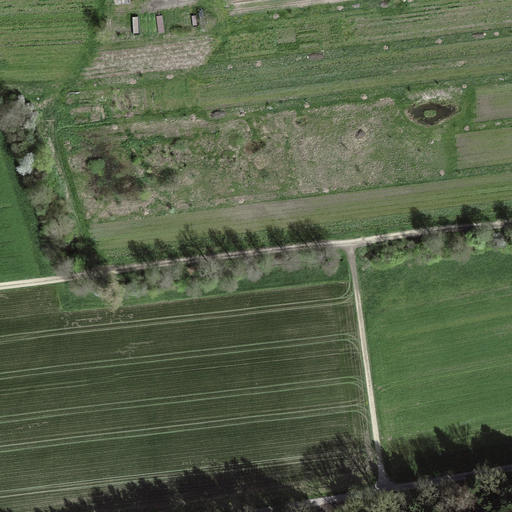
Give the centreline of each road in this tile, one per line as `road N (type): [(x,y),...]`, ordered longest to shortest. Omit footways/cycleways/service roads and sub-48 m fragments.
road 1 (track): [(349,245),(0,286)]
road 2 (track): [(511,468),(264,511)]
road 3 (track): [(349,245),(382,491)]
road 4 (track): [(511,224),(349,245)]
